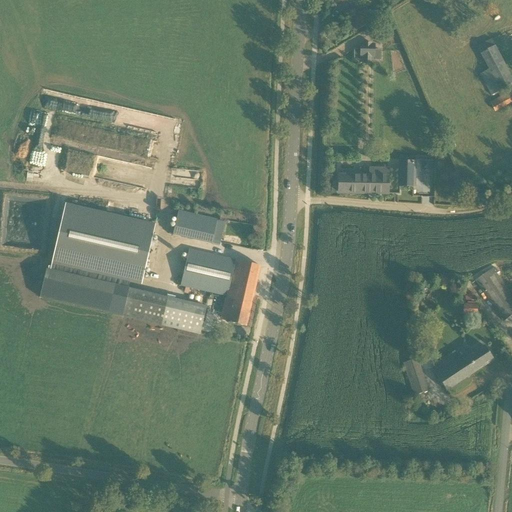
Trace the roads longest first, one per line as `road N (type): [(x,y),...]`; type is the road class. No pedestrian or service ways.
road 1 (tertiary): [(240,507),(282,281),(301,0)]
road 2 (unclassified): [(0,461),(228,497),(240,507)]
road 3 (unclassified): [(495,511),(511,388)]
